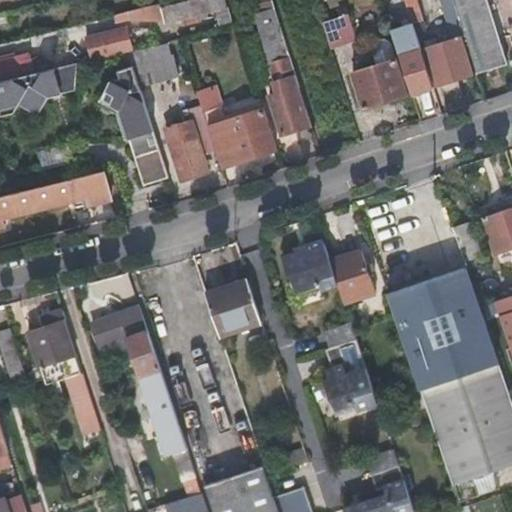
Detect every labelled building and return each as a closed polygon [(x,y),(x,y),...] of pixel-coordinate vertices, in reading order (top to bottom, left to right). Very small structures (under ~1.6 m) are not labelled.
[(160,3),(112,15),(114,23),(128,20),(164,21),(164,23),(185,17),(186,23),(197,20),(196,14),(214,9),(219,25),(230,22),(225,0),(191,0),(161,7),(160,3)] [(426,24),(418,0),(407,0),(416,27),(426,24)] [(458,37),(463,35),(452,0),(435,0),(447,40),(425,47),(436,84),(470,73),(458,37)] [(452,0),(463,35),(475,72),(505,62),(486,0),(452,0)] [(271,3),(248,11),(272,91),(297,83),(284,44),(271,3)] [(28,22),(25,6),(0,11),(0,12),(5,28),(28,22)] [(347,19),(322,26),(330,52),(355,44),(347,19)] [(132,27),(92,37),(97,58),(137,48),(132,27)] [(411,93),(434,85),(423,48),(416,27),(393,35),(411,93)] [(13,56),(0,59),(0,65),(15,62),(13,56)] [(39,57),(27,59),(31,74),(43,71),(39,57)] [(394,58),(350,72),(363,109),(406,94),(394,58)] [(0,81),(31,74),(27,59),(15,62),(0,65),(0,81)] [(31,74),(0,81),(0,101),(1,107),(22,103),(40,113),(51,95),(79,89),(82,65),(83,61),(43,71),(31,74)] [(142,183),(168,177),(135,65),(120,70),(122,77),(107,100),(119,107),(124,123),(131,122),(140,154),(134,157),(142,183)] [(107,100),(122,77),(116,78),(105,98),(107,100)] [(278,133),(309,124),(297,83),(272,91),(265,93),(278,133)] [(219,106),(203,109),(205,116),(215,151),(232,147),(236,162),(274,150),(261,108),(222,121),(219,106)] [(202,155),(215,151),(205,116),(166,127),(181,178),(207,170),(202,155)] [(124,123),(134,157),(140,154),(131,122),(124,123)] [(0,196),(0,227),(3,227),(2,219),(86,197),(88,204),(110,199),(103,170),(0,196)] [(511,267),(511,209),(486,218),(504,271),(511,267)] [(472,220),(455,226),(466,259),(484,253),(472,220)] [(331,260),(324,238),(297,248),(298,252),(285,256),(292,279),(296,278),(301,290),(321,283),(323,288),(339,282),(331,260)] [(362,251),(331,260),(339,282),(345,302),(374,292),(362,251)] [(469,267),(390,294),(428,408),(431,418),(453,483),(511,463),(511,392),(482,303),(469,267)] [(296,278),(292,279),(297,297),(323,288),(321,283),(301,290),(296,278)] [(263,321),(249,279),(208,293),(222,335),(263,321)] [(511,294),(497,300),(511,344),(511,294)] [(125,337),(148,329),(139,303),(85,322),(95,348),(125,337)] [(68,319),(64,308),(44,315),(46,326),(30,331),(41,366),(42,366),(48,384),(64,379),(83,373),(66,319),(68,319)] [(332,346),(357,338),(352,322),(327,330),(332,346)] [(25,366),(13,329),(0,332),(0,335),(12,369),(25,366)] [(140,378),(163,370),(148,329),(125,337),(140,378)] [(332,346),(328,348),(335,367),(329,369),(332,380),(326,382),(334,404),(336,403),(339,408),(357,402),(359,408),(378,402),(373,385),(356,391),(347,363),(364,357),(357,338),(332,346)] [(232,367),(238,383),(245,380),(241,364),(232,367)] [(185,435),(163,370),(140,378),(168,457),(177,456),(189,497),(204,493),(185,435)] [(83,373),(64,379),(75,412),(93,406),(83,373)] [(338,416),(359,408),(357,402),(339,408),(336,403),(334,404),(338,416)] [(0,455),(10,452),(0,419),(0,455)] [(284,454),(289,469),(309,462),(304,447),(284,454)] [(374,472),(377,471),(399,463),(394,449),(369,457),(374,472)] [(264,463),(206,483),(215,511),(280,511),(269,476),(264,463)] [(387,494),(345,507),(346,511),(406,511),(414,510),(399,463),(377,471),(382,488),(386,487),(387,494)] [(29,511),(23,492),(5,498),(9,511),(29,511)] [(210,511),(204,493),(189,497),(168,504),(170,511),(210,511)] [(0,499),(0,511),(9,511),(5,498),(0,499)] [(43,511),(41,503),(33,505),(35,511),(43,511)]
